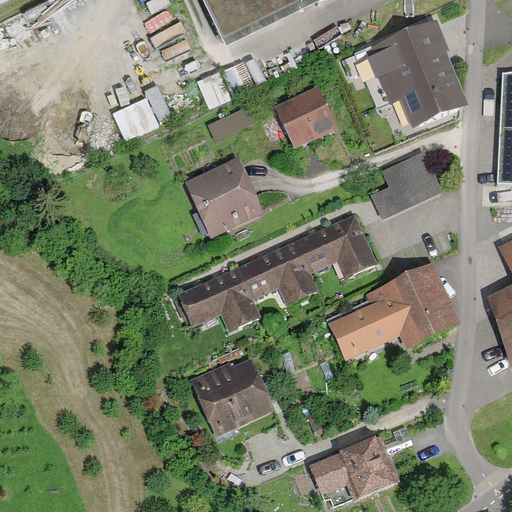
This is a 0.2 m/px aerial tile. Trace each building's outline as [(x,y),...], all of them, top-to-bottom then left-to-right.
[(329,0),(201,0),(226,50),(329,0)] [(437,22),(367,52),(370,60),(368,60),(377,81),(379,80),(391,107),(401,102),(413,131),(469,107),(449,60),(447,56),(451,54),(437,22)] [(511,75),(503,75),(498,186),(511,186),(511,75)] [(327,109),(317,89),(274,109),(295,152),(337,131),(327,109)] [(121,144),(177,118),(164,90),(108,117),(121,144)] [(247,109),(209,127),(217,143),(255,125),(247,109)] [(425,154),(382,173),(390,189),(372,197),(383,222),(444,195),(425,154)] [(265,216),(240,160),(185,185),(210,240),(265,216)] [(354,214),(296,241),(312,276),(338,264),(346,281),(378,266),(354,214)] [(296,241),(237,268),(253,302),(280,290),(288,308),(320,293),(312,276),(296,241)] [(511,241),(499,248),(511,274),(511,284),(486,298),(511,367),(511,366),(511,241)] [(433,263),(367,293),(371,304),(328,323),(345,360),(401,335),(407,349),(462,324),(433,263)] [(230,334),(261,320),(253,302),(237,268),(177,296),(193,330),(222,317),(230,334)] [(232,363),(191,381),(216,438),(275,413),(264,386),(252,359),(234,367),(232,363)] [(397,443),(385,448),(386,452),(388,456),(413,446),(406,429),(394,434),(397,443)] [(381,439),(336,458),(337,459),(347,485),(355,503),(400,484),(388,456),(386,452),(385,448),(381,439)] [(347,485),(337,459),(317,468),(327,492),(347,485)]
